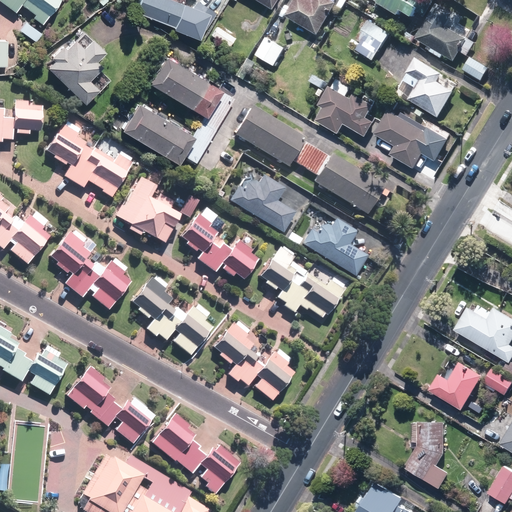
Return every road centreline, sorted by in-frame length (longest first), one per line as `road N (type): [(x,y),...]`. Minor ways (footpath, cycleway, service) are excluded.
road 1 (tertiary): [(306,453),(511,117)]
road 2 (residential): [(0,286),(306,453)]
road 3 (residential): [(0,169),(300,340)]
